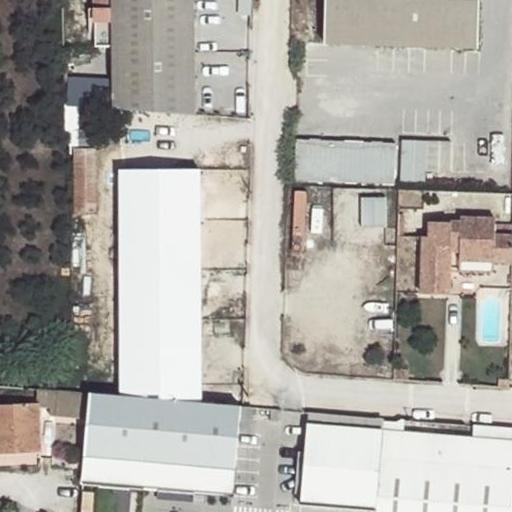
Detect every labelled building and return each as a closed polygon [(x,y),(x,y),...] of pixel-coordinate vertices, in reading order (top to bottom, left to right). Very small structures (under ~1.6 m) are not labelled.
[(114,0),(115,107),(199,113),(197,0),(114,0)] [(474,0),(325,0),(325,40),(474,43),(474,0)] [(401,136),(401,179),(429,179),(429,169),(452,169),(452,137),(401,136)] [(394,144),(297,140),(295,180),(393,183),(394,144)] [(94,149),(73,149),(74,210),(95,210),(94,149)] [(170,401),(201,404),(198,169),(156,170),(156,399),(170,401)] [(156,399),(156,170),(119,170),(122,396),(156,399)] [(363,193),(363,223),(388,223),(388,193),(363,193)] [(511,261),(511,226),(495,227),(495,219),(461,218),(462,224),(428,223),(428,237),(421,238),(421,292),(450,292),(452,253),(452,247),(461,248),(461,253),(462,260),(511,261)] [(72,417),(71,391),(37,388),(34,403),(37,403),(38,407),(56,409),(56,415),(72,417)] [(71,391),(72,417),(91,420),(92,393),(71,391)] [(231,494),(239,407),(201,404),(170,401),(156,399),(122,396),(92,393),(91,420),(87,471),(90,471),(90,482),(114,484),(114,473),(195,480),(194,490),(231,494)] [(357,416),(310,412),(309,424),(356,427),(357,416)] [(383,430),(384,418),(357,416),(356,427),(309,424),(303,503),(377,510),(383,430)] [(511,427),(464,424),(463,436),(511,440),(511,427)] [(511,511),(511,440),(463,436),(383,430),(377,510),(376,511),(511,511)] [(0,465),(35,463),(34,450),(0,452),(0,465)] [(114,484),(194,490),(195,480),(114,473),(114,484)]
